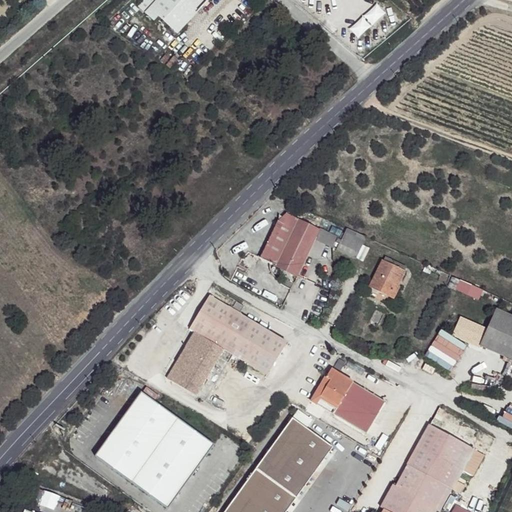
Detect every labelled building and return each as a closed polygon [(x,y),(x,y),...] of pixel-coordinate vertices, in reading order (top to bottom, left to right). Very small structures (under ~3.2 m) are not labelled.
[(209,0),(151,0),(140,12),(147,22),(154,17),(172,38),(209,0)] [(355,36),(384,14),(377,5),(348,27),(355,36)] [(320,230),(286,214),(278,218),(258,258),(297,277),(314,242),(320,230)] [(341,240),(320,230),(314,242),(334,253),(341,240)] [(366,240),(345,230),(341,240),(334,253),(355,263),(366,240)] [(403,270),(381,259),(367,286),(386,295),(391,285),(395,287),(403,270)] [(452,277),(447,286),(477,300),(482,291),(452,277)] [(195,330),(221,348),(264,372),(283,340),(203,294),(188,326),(195,330)] [(511,320),(493,312),(478,349),(511,363),(511,320)] [(221,348),(195,330),(168,380),(195,395),(221,348)] [(382,399),(330,368),(311,398),(364,430),(382,399)] [(216,446),(142,395),(97,460),(171,511),(216,446)] [(444,422),(445,410),(437,409),(435,420),(444,422)] [(299,412),(228,511),(289,511),(333,449),(306,430),(312,421),(299,412)] [(468,447),(430,426),(395,487),(389,484),(376,507),(381,511),(382,511),(437,511),(473,451),(468,447)]
